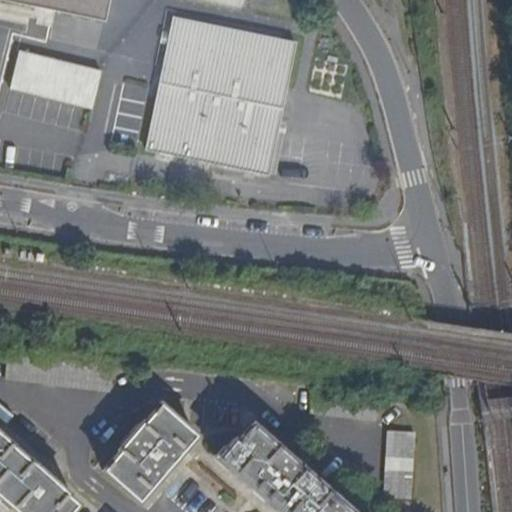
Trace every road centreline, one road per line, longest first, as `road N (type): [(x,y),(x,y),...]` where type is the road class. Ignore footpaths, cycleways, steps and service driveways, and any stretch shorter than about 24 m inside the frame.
road 1 (residential): [(0,200),(132,231),(259,246),(379,252),(431,242)]
road 2 (residential): [(466,511),(448,316),(431,242)]
road 3 (residential): [(431,242),(390,86),(343,0)]
road 4 (residential): [(130,511),(75,460),(44,406),(0,387)]
